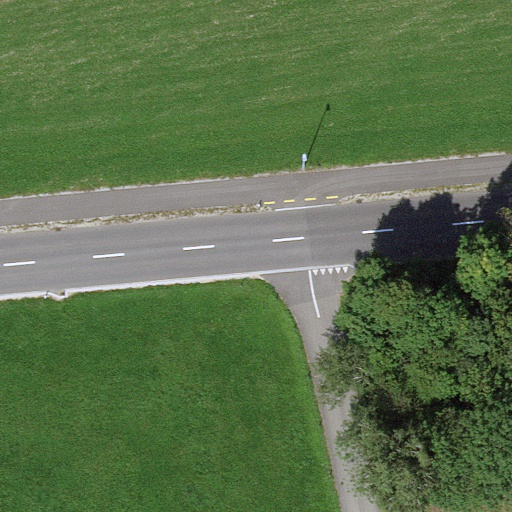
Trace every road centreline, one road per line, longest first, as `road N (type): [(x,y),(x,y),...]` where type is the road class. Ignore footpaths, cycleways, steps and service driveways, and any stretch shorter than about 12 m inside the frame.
road 1 (tertiary): [(0,266),(307,238)]
road 2 (unclassified): [(364,511),(307,238)]
road 3 (tertiary): [(307,238),(511,219)]
